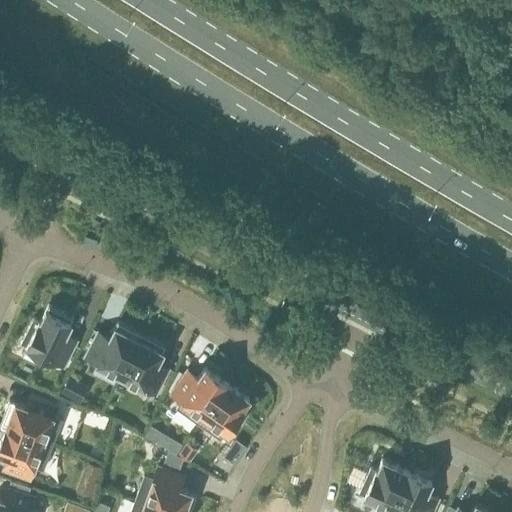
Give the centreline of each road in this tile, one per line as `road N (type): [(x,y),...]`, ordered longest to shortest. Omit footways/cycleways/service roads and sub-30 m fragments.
road 1 (primary): [(72,0),(511,266)]
road 2 (primary): [(511,219),(147,0)]
road 3 (residential): [(25,244),(67,249),(226,324),(328,395)]
road 4 (unclassified): [(360,321),(68,169)]
road 5 (residential): [(511,466),(383,399),(328,395)]
road 6 (unclassified): [(511,395),(360,321)]
road 7 (residential): [(234,511),(299,399),(328,395)]
